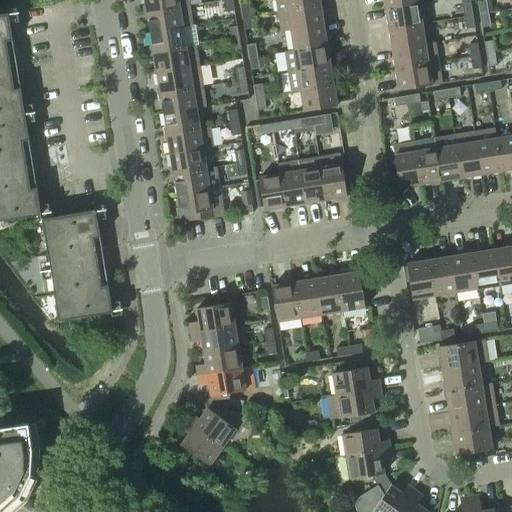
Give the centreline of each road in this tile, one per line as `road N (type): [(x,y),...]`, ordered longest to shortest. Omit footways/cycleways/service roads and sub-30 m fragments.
road 1 (residential): [(511,468),(446,478),(423,456),(382,231)]
road 2 (residential): [(73,511),(152,375),(156,334),(146,269)]
road 3 (residential): [(127,157),(78,166),(53,15),(103,7)]
road 4 (residential): [(146,269),(382,231)]
road 5 (residential): [(382,231),(352,0)]
road 6 (residential): [(127,157),(103,7)]
road 7 (residential): [(382,231),(511,210)]
